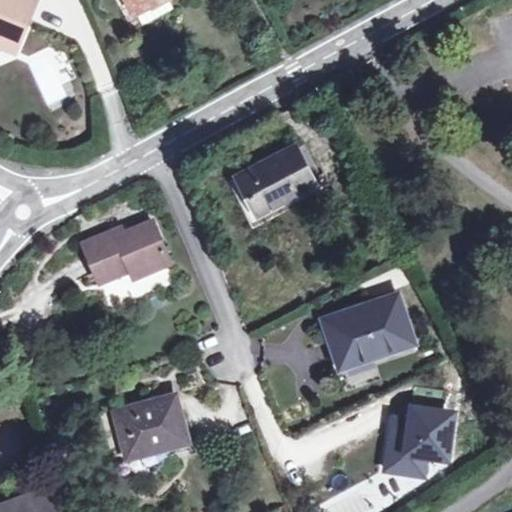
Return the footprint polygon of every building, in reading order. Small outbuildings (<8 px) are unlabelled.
[(36,0),(0,0),(0,45),(2,46),(15,50),(36,0)] [(126,0),(134,13),(158,0),(126,0)] [(167,0),(158,0),(134,13),(141,26),(172,10),(167,0)] [(238,178),(257,216),(314,186),(296,149),(238,178)] [(117,238),(114,232),(86,244),(103,282),(131,270),(142,265),(146,274),(171,263),(154,222),(126,234),(117,238)] [(124,228),(114,232),(117,238),(126,234),(124,228)] [(135,279),(146,274),(142,265),(131,270),(135,279)] [(325,320),(341,368),(414,342),(398,295),(325,320)] [(448,387),(415,386),(410,420),(409,427),(392,425),(386,469),(425,476),(427,457),(448,460),(455,414),(444,412),(448,387)] [(115,412),(127,457),(187,442),(175,396),(115,412)] [(409,427),(410,420),(393,418),(392,425),(409,427)] [(59,511),(50,486),(0,505),(0,511),(59,511)]
